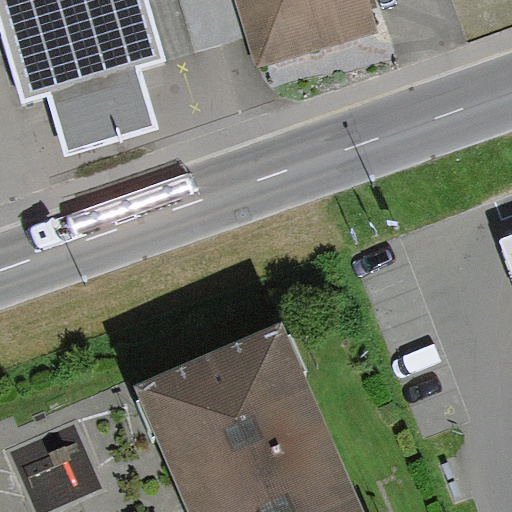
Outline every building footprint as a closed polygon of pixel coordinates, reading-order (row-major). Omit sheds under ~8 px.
[(0,0),(0,33),(24,112),(49,105),(143,77),(168,69),(147,0),(0,0)] [(236,0),(258,73),(381,37),(369,0),(236,0)] [(143,77),(49,105),(66,165),(160,138),(143,77)] [(511,243),(499,248),(511,282),(511,243)] [(136,404),(181,511),(356,511),(284,342),(136,404)]
